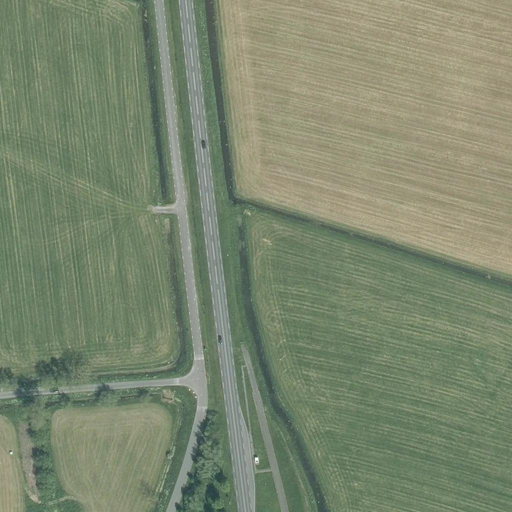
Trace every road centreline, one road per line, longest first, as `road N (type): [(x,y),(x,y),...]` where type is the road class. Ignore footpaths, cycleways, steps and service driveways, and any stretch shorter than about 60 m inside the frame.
road 1 (primary): [(245,511),(185,0)]
road 2 (unclassified): [(199,379),(158,0)]
road 3 (unclassified): [(199,379),(0,394)]
road 4 (unclassified): [(170,511),(199,421),(199,379)]
